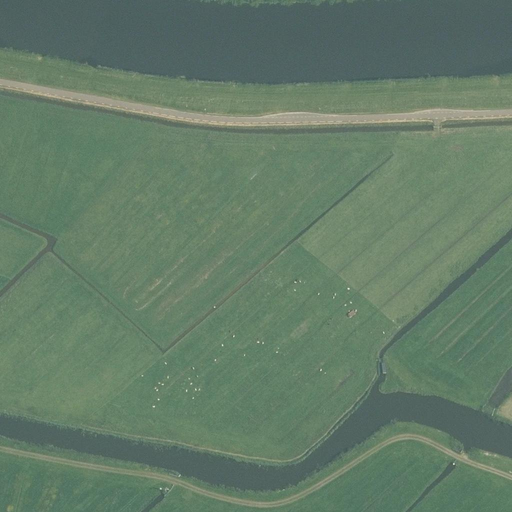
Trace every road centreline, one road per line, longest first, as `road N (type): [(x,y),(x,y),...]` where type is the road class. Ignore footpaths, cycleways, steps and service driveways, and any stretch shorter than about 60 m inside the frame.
road 1 (track): [(511,477),(404,436),(293,498),(259,504),(162,476),(0,447)]
road 2 (tertiary): [(511,110),(214,117),(0,80)]
